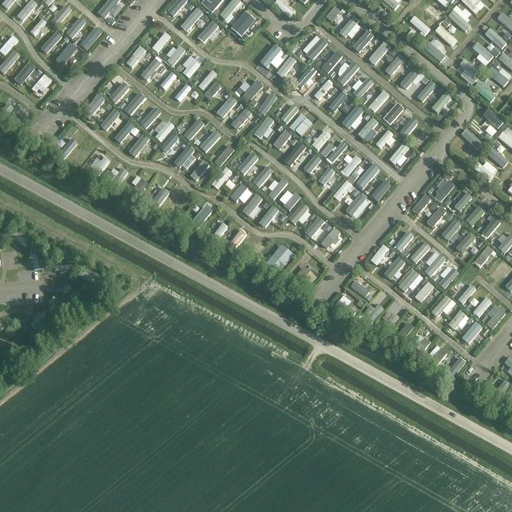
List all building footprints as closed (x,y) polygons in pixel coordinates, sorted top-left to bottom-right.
[(17,0),(7,0),(1,7),(7,12),(17,0)] [(55,0),(45,0),(42,4),(47,9),(55,0)] [(121,2),(118,0),(111,0),(98,16),(105,21),(121,2)] [(188,3),(184,0),(180,0),(168,15),(174,20),(188,3)] [(225,1),(223,0),(207,0),(202,7),(212,16),(225,1)] [(241,4),(236,0),(234,0),(220,18),(226,23),(241,4)] [(399,8),(390,0),(382,0),(382,2),(395,13),(399,8)] [(483,9),(472,0),(465,0),(461,5),(476,17),(483,9)] [(294,15),(279,1),(274,6),(289,20),(294,15)] [(36,7),(31,3),(16,19),(21,24),(36,7)] [(344,11),(338,5),(325,20),(331,25),(344,11)] [(71,13),(65,8),(50,25),(57,30),(71,13)] [(203,17),(197,12),(181,30),(187,35),(203,17)] [(471,29),(453,13),(448,19),(466,35),(471,29)] [(255,23),(246,15),(232,31),(242,39),(255,23)] [(511,23),(502,15),(497,21),(511,34),(511,23)] [(86,25),(80,19),(66,36),(72,41),(86,25)] [(359,24),(353,19),(339,36),(345,41),(359,24)] [(430,32),(414,19),(409,25),(425,38),(430,32)] [(47,26),(42,22),(30,35),(35,39),(47,26)] [(219,29),(213,24),(199,41),(205,46),(219,29)] [(255,49),(265,31),(258,27),(248,45),(255,49)] [(457,44),(440,29),(435,35),(452,50),(457,44)] [(219,53),(236,36),(230,31),(214,48),(219,53)] [(506,45),(490,32),(485,39),(501,52),(506,45)] [(99,38),(94,33),(80,48),(86,53),(99,38)] [(62,40),(56,34),(40,51),(46,56),(62,40)] [(373,39),(367,34),(353,51),(359,56),(373,39)] [(507,34),(503,38),(507,42),(511,38),(507,34)] [(171,40),(165,36),(152,51),(158,56),(171,40)] [(18,44),(13,39),(0,52),(0,54),(5,59),(18,44)] [(328,47),(322,42),(307,58),(313,63),(328,47)] [(390,50),(384,45),(370,62),(375,67),(390,50)] [(446,59),(428,45),(423,51),(440,65),(446,59)] [(494,59),(478,46),(473,52),(488,66),(494,59)] [(75,53),(70,48),(57,63),(62,68),(75,53)] [(281,53),(275,48),(261,65),(267,70),(281,53)] [(495,48),(491,54),(496,58),(500,53),(495,48)] [(146,54),(140,49),(125,66),(131,71),(146,54)] [(185,53),(179,49),(167,64),(173,68),(185,53)] [(19,58),(13,53),(0,68),(0,73),(4,77),(19,58)] [(186,54),(178,63),(183,67),(191,58),(186,54)] [(343,59),(337,54),(323,72),(329,76),(343,59)] [(511,62),(504,56),(498,62),(511,73),(511,62)] [(405,62),(399,58),(385,75),(391,79),(405,62)] [(203,64),(197,59),(183,76),(189,81),(203,64)] [(297,64),(291,59),(277,76),(283,81),(297,64)] [(478,73),(465,61),(459,67),(473,79),(478,73)] [(161,67),(155,62),(141,79),(147,84),(161,67)] [(301,65),(296,71),(301,75),(305,69),(301,65)] [(482,65),(478,69),(484,74),(487,70),(485,68),(482,65)] [(35,71),(28,66),(14,83),(21,89),(35,71)] [(360,71),(354,66),(338,83),(344,88),(360,71)] [(317,74),(311,69),(297,86),(303,91),(317,74)] [(421,75),(415,70),(400,87),(406,92),(421,75)] [(508,83),(492,70),(487,77),(503,90),(508,83)] [(217,77),(213,73),(199,89),(203,93),(217,77)] [(478,73),(474,79),(477,81),(477,82),(479,79),(482,76),(478,73)] [(109,90),(116,78),(110,75),(104,87),(109,90)] [(177,79),(172,75),(161,89),(165,93),(177,79)] [(482,76),(479,79),(485,84),(488,79),(483,75),(482,76)] [(52,84),(43,77),(30,92),(35,96),(38,93),(42,96),(52,84)] [(374,85),(368,81),(354,98),(360,102),(374,85)] [(437,88),(431,83),(417,100),(423,105),(437,88)] [(332,88),(328,84),(315,99),(319,103),(332,88)] [(130,90),(124,85),(110,102),(116,107),(130,90)] [(222,90),(216,85),(204,98),(210,103),(222,90)] [(263,90),(257,85),(242,101),(248,106),(263,90)] [(495,99),(479,86),(474,92),(490,105),(495,99)] [(191,91),(186,87),(175,100),(180,104),(191,91)] [(390,98),(384,93),(369,110),(375,115),(390,98)] [(348,100),(342,95),(329,110),(335,115),(348,100)] [(278,100),(271,96),(259,114),(265,118),(278,100)] [(451,101),(445,96),(431,113),(437,118),(451,101)] [(145,101),(139,97),(125,114),(131,118),(145,101)] [(105,103),(99,98),(83,117),(89,122),(105,103)] [(237,104),(231,99),(217,116),(223,121),(237,104)] [(108,104),(104,108),(109,112),(113,107),(108,104)] [(13,111),(7,106),(0,114),(0,125),(0,126),(13,111)] [(404,112),(398,107),(384,124),(390,129),(404,112)] [(299,113),(293,108),(281,122),(287,127),(299,113)] [(364,114),(357,109),(343,126),(350,131),(364,114)] [(161,115),(155,110),(141,127),(147,132),(161,115)] [(120,117),(114,112),(100,129),(106,134),(120,117)] [(252,116),(246,112),(232,129),(238,133),(252,116)] [(503,125),(487,112),(482,119),(498,132),(503,125)] [(29,122),(23,117),(10,133),(16,138),(29,122)] [(313,126),(302,117),(290,131),(302,140),(313,126)] [(274,124),(268,120),(254,137),(260,142),(274,124)] [(378,125),(372,120),(358,137),(364,142),(378,125)] [(419,126),(413,121),(400,136),(406,140),(419,126)] [(204,127),(198,122),(184,139),(190,144),(204,127)] [(135,130),(129,125),(115,142),(120,146),(135,130)] [(175,129),(169,125),(155,140),(161,145),(175,129)] [(490,127),(485,132),(491,138),(496,133),(490,127)] [(484,147),(467,132),(461,138),(479,153),(484,147)] [(331,138),(325,133),(313,148),(319,153),(331,138)] [(393,137),(388,133),(376,147),(381,152),(393,137)] [(221,139),(215,134),(200,150),(206,155),(221,139)] [(291,139),(286,134),(274,148),(280,153),(291,139)] [(511,141),(503,134),(498,141),(511,152),(511,141)] [(179,141),(174,136),(161,151),(167,156),(179,141)] [(420,154),(432,139),(428,136),(425,139),(421,136),(412,147),(420,154)] [(150,142),(144,138),(129,156),(136,161),(150,142)] [(77,146),(71,141),(57,158),(63,163),(77,146)] [(77,159),(82,163),(94,146),(88,143),(77,159)] [(348,149),(342,144),(328,161),(334,166),(348,149)] [(306,151),(301,146),(285,165),(291,169),(306,151)] [(328,146),(324,150),(329,154),(332,150),(328,146)] [(409,151),(403,146),(389,163),(395,168),(409,151)] [(235,153),(229,148),(214,165),(220,170),(235,153)] [(194,154),(188,149),(174,166),(180,171),(194,154)] [(504,163),(491,151),(487,156),(500,167),(504,163)] [(259,162),(252,156),(238,173),(244,178),(259,162)] [(321,163),(315,158),(304,172),(310,177),(321,163)] [(362,163),(356,158),(342,175),(348,180),(362,163)] [(109,164),(104,160),(92,176),(97,180),(109,164)] [(209,169),(203,164),(190,179),(196,184),(209,169)] [(108,178),(113,180),(119,167),(114,165),(108,178)] [(494,178),(478,165),(473,171),(489,184),(494,178)] [(379,173),(373,168),(357,187),(363,192),(379,173)] [(273,174),(268,169),(253,186),(259,191),(273,174)] [(128,175),(122,171),(111,188),(117,192),(128,175)] [(232,176),(226,171),(212,188),(218,193),(232,176)] [(335,175),(329,171),(319,184),(324,188),(335,175)] [(354,174),(348,180),(353,184),(359,178),(354,174)] [(478,176),(474,180),(489,194),(493,190),(478,176)] [(229,181),(225,186),(231,191),(235,186),(229,181)] [(148,187),(142,182),(128,199),(134,204),(148,187)] [(288,186),(283,182),(269,199),(274,203),(288,186)] [(392,188),(386,183),(372,200),(377,205),(392,188)] [(352,189),(347,184),(334,200),(339,205),(352,189)] [(442,204),(455,189),(449,184),(436,199),(442,204)] [(247,191),(242,187),(231,199),(237,204),(247,191)] [(169,196),(163,192),(149,209),(155,213),(169,196)] [(460,214),(472,201),(466,195),(454,209),(460,214)] [(301,201),(295,196),(284,209),(290,214),(301,201)] [(367,202),(361,197),(346,214),(352,219),(367,202)] [(262,203),(257,198),(242,215),(248,220),(262,203)] [(431,203),(425,198),(412,213),(418,218),(431,203)] [(447,200),(443,205),(446,208),(451,203),(447,200)] [(309,211),(303,206),(289,223),(295,228),(309,211)] [(278,214),(272,209),(258,226),(264,231),(278,214)] [(446,215),(440,209),(426,225),(432,231),(446,215)] [(472,230),(485,216),(478,210),(465,224),(472,230)] [(212,216),(205,211),(190,228),(197,233),(212,216)] [(450,215),(446,220),(450,224),(455,219),(450,215)] [(325,225),(319,220),(305,237),(311,242),(325,225)] [(488,241),(501,226),(494,220),(481,236),(488,241)] [(462,228),(456,222),(442,238),(448,244),(462,228)] [(228,229),(223,225),(212,240),(217,243),(228,229)] [(340,236),(335,231),(321,247),(327,252),(340,236)] [(30,242),(14,233),(10,240),(26,249),(30,242)] [(247,238),(241,233),(227,250),(233,255),(247,238)] [(401,255),(413,239),(407,234),(394,250),(401,255)] [(476,241),(470,236),(456,251),(462,257),(476,241)] [(504,258),(511,248),(511,237),(511,236),(497,252),(504,258)] [(265,248),(259,243),(245,260),(251,265),(265,248)] [(416,267),(430,250),(424,245),(410,262),(416,267)] [(295,259),(283,248),(265,268),(277,279),(295,259)] [(389,252),(383,248),(370,264),(375,268),(389,252)] [(494,254),(488,249),(474,266),(481,271),(494,254)] [(39,252),(31,254),(34,273),(43,272),(39,252)] [(405,252),(401,256),(406,260),(410,256),(405,252)] [(431,280),(446,262),(440,257),(425,275),(431,280)] [(405,267),(398,261),(384,278),(390,283),(405,267)] [(509,267),(503,262),(489,279),(495,284),(509,267)] [(73,264),(54,264),(54,274),(73,273),(73,264)] [(317,281),(305,270),(290,286),(303,297),(317,281)] [(445,293),(459,276),(453,271),(439,287),(445,293)] [(82,272),(78,278),(95,287),(98,280),(82,272)] [(419,278),(413,273),(399,291),(404,296),(419,278)] [(370,295),(355,283),(350,290),(365,301),(370,295)] [(434,291),(428,286),(415,301),(421,306),(434,291)] [(463,307),(476,292),(471,288),(458,303),(463,307)] [(98,303),(93,296),(79,309),(84,315),(98,303)] [(70,308),(55,297),(50,304),(65,315),(70,308)] [(452,304),(446,299),(431,316),(437,321),(452,304)] [(479,321),(492,305),(486,300),(473,316),(479,321)] [(351,322),(356,315),(339,304),(335,310),(351,322)] [(368,330),(384,312),(378,307),(363,325),(368,330)] [(493,333),(507,316),(500,311),(486,328),(493,333)] [(51,319),(44,312),(30,326),(37,332),(51,319)] [(466,319),(460,314),(448,328),(454,334),(466,319)] [(385,339),(400,321),(394,316),(379,334),(385,339)] [(482,331),(476,325),(462,342),(468,347),(482,331)] [(400,348),(414,331),(408,326),(394,344),(400,348)] [(419,360),(431,345),(424,341),(413,355),(419,360)] [(36,352),(30,345),(15,358),(22,365),(36,352)] [(435,370),(447,356),(441,352),(429,365),(435,370)] [(466,366),(460,362),(446,378),(451,383),(466,366)] [(511,388),(505,383),(494,397),(499,402),(511,388)]
